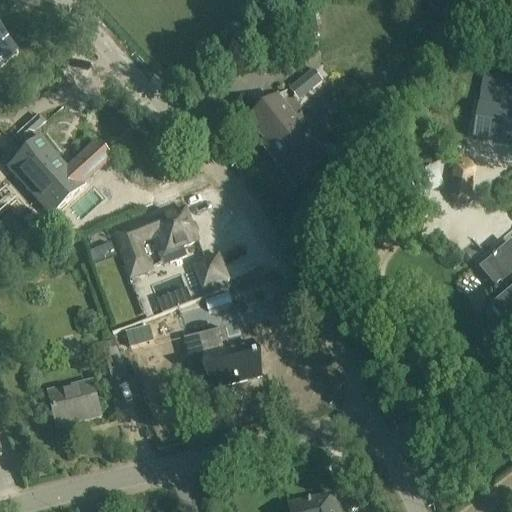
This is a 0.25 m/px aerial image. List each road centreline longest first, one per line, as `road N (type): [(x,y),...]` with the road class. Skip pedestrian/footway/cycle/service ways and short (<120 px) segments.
road 1 (unclassified): [(79,0),(193,122),(265,219),(377,409)]
road 2 (residential): [(0,505),(165,451),(377,409)]
